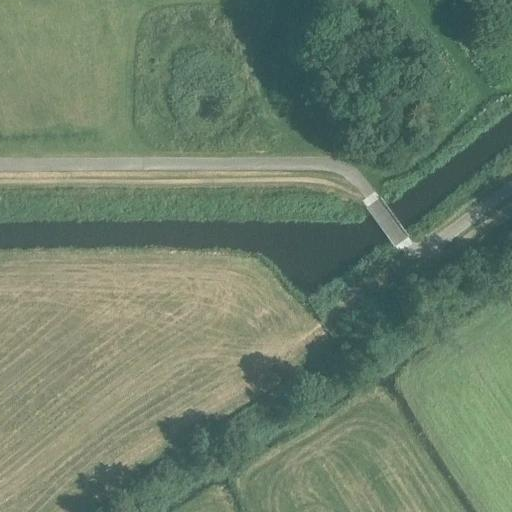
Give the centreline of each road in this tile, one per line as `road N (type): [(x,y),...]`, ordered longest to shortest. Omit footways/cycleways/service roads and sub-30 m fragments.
road 1 (unknown): [(0,201),(373,202)]
road 2 (track): [(511,83),(489,93),(419,162),(363,188)]
